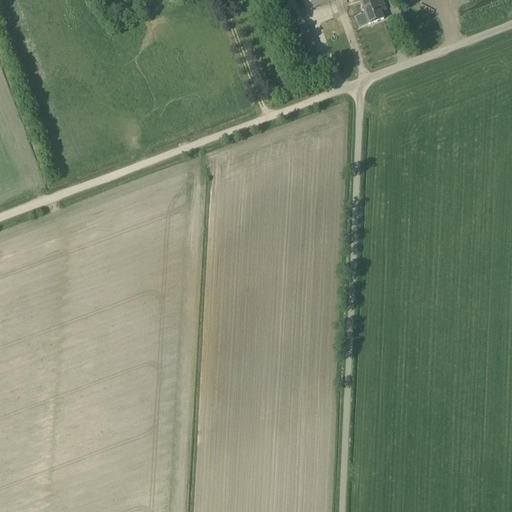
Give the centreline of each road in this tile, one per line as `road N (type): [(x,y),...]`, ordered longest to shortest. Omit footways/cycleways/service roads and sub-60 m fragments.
road 1 (unclassified): [(341,511),(359,82),(511,25)]
road 2 (track): [(359,82),(0,218)]
